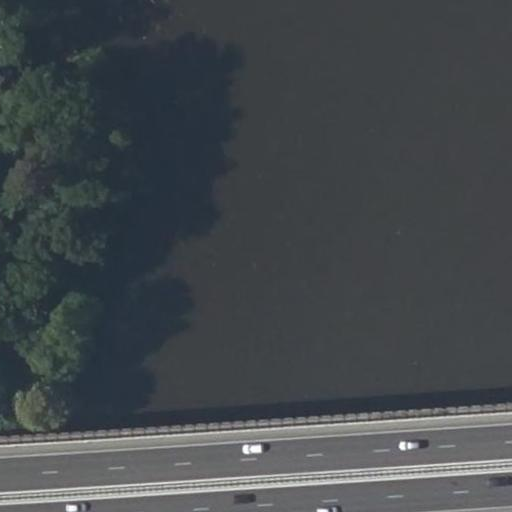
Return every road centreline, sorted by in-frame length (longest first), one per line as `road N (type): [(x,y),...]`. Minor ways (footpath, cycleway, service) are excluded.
road 1 (motorway): [(511,434),(0,468)]
road 2 (motorway): [(47,511),(511,480)]
